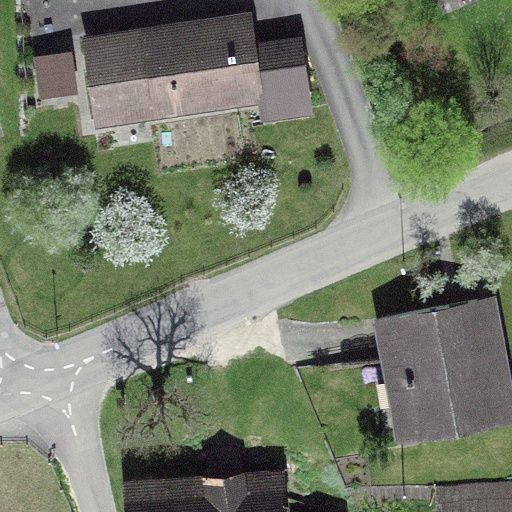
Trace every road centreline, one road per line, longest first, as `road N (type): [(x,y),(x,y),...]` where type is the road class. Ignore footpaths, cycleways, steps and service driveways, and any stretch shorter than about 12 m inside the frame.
road 1 (tertiary): [(511,172),(51,368)]
road 2 (residential): [(51,368),(96,511)]
